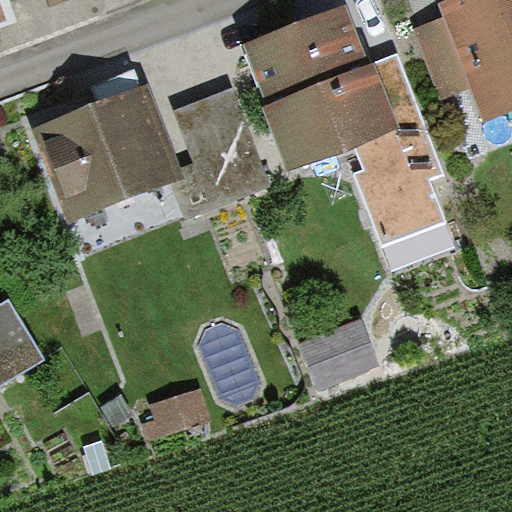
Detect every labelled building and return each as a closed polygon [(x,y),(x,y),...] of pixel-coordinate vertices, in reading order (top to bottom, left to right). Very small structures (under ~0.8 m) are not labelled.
[(45,0),(49,8),(67,0),(45,0)] [(511,105),(511,0),(480,0),(409,29),(439,104),(468,92),(478,119),(511,105)] [(342,12),(242,50),(285,163),(385,126),(342,12)] [(134,97),(30,139),(65,224),(168,182),(134,97)] [(227,97),(170,119),(204,209),(262,187),(227,97)] [(0,391),(32,374),(0,315),(0,391)]
